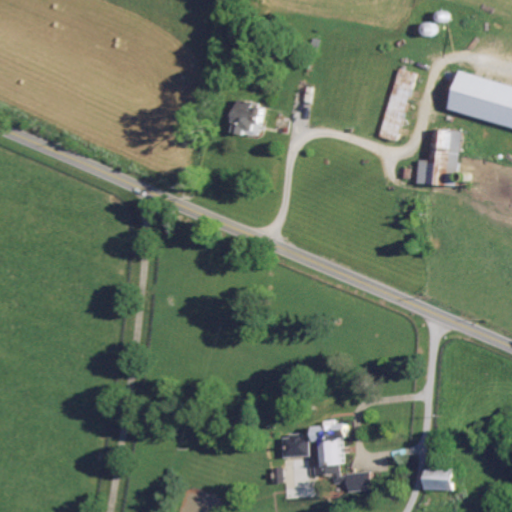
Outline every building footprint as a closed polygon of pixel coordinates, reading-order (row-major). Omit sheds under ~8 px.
[(419,75),(400,142),(381,137),(399,70),(419,75)] [(511,124),(454,107),(464,73),(511,87),(511,124)] [(243,101),(236,134),(249,136),(251,131),(259,133),(261,124),(264,125),(268,106),(243,101)] [(464,134),(460,185),(419,183),(421,160),(433,160),(435,132),(464,134)] [(314,457),(288,459),(286,439),(292,438),(292,433),(309,432),(309,436),(314,435),(313,427),(355,423),(356,441),(347,442),(350,466),(342,467),(344,479),(352,478),(352,475),(373,473),(375,491),(352,493),(351,481),(337,482),(336,472),(316,474),(314,457)] [(458,492),(429,491),(430,470),(459,471),(458,492)]
